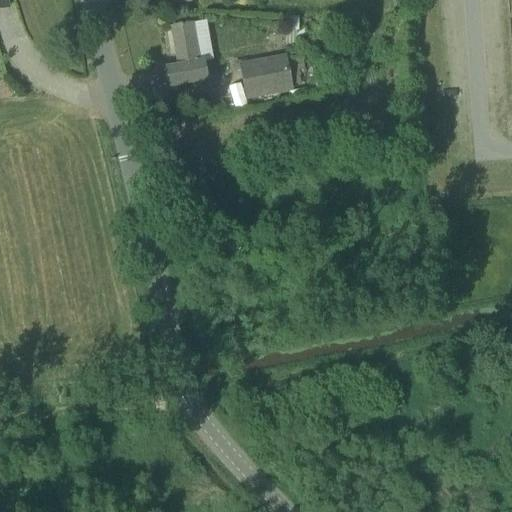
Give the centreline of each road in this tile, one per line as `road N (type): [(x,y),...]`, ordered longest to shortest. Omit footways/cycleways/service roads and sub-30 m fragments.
road 1 (unclassified): [(284,511),(185,397),(92,0)]
road 2 (track): [(185,397),(0,423)]
